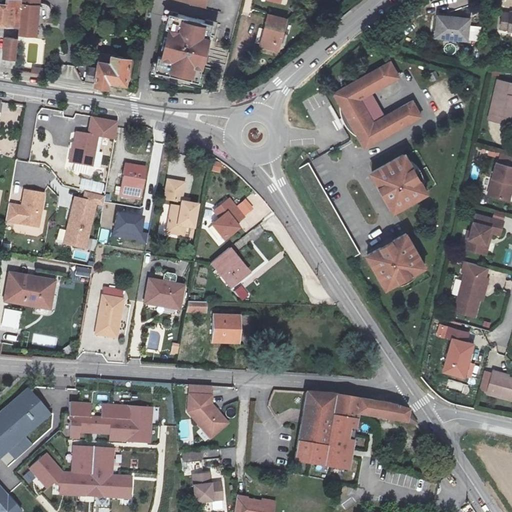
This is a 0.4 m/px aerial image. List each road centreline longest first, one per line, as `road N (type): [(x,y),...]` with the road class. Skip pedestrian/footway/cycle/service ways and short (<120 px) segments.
road 1 (residential): [(246,381),(0,365)]
road 2 (secondary): [(288,204),(408,386)]
road 3 (residential): [(135,106),(161,3),(229,20),(233,4),(219,0)]
road 4 (residential): [(408,386),(246,381)]
road 5 (secondary): [(0,85),(135,106)]
road 6 (unknown): [(221,304),(349,299)]
road 7 (secondary): [(291,76),(385,0)]
